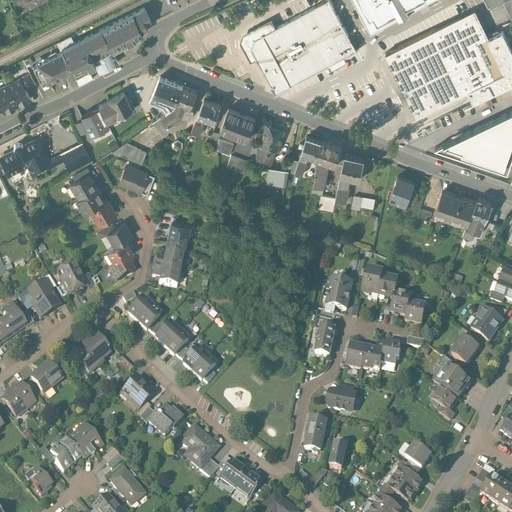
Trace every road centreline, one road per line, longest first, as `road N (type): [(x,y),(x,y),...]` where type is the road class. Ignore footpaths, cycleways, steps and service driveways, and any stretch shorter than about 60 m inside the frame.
road 1 (residential): [(511,197),(148,57)]
road 2 (residential): [(282,472),(87,315)]
road 3 (residential): [(384,328),(346,322),(329,373),(304,388),(282,472)]
road 4 (residential): [(0,135),(148,57)]
road 5 (residential): [(87,315),(136,284),(146,259),(144,220),(120,193)]
